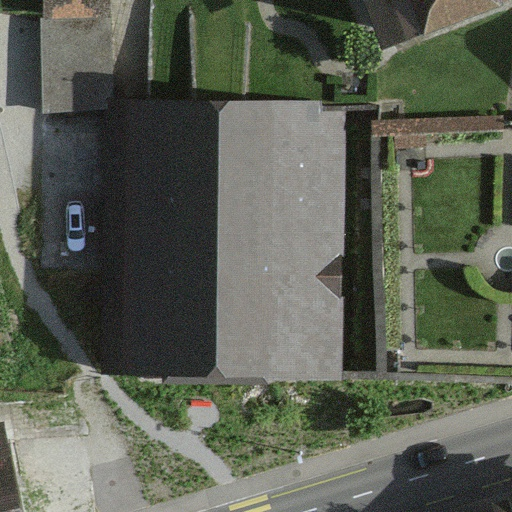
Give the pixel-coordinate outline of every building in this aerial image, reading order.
[(51,0),(52,12),(111,9),(110,0),(51,0)] [(385,0),(401,37),(494,0),(385,0)] [(116,105),(114,48),(45,50),(47,107),(116,105)] [(343,114),(119,114),(119,380),(343,380),(343,376),(343,114)] [(0,511),(18,511),(1,435),(0,434),(0,511)]
